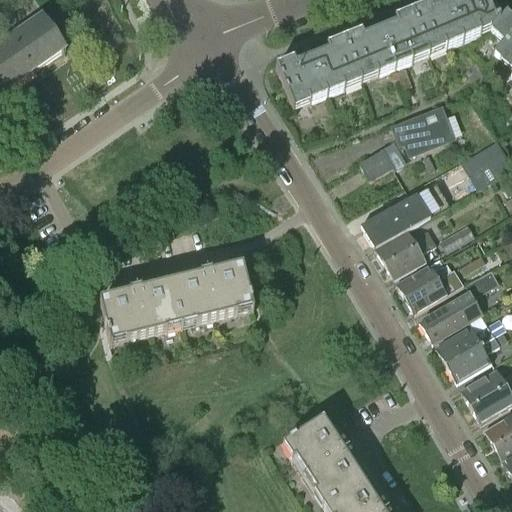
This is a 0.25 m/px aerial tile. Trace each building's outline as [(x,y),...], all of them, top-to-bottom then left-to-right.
[(411,19),(429,62),(430,62),(429,61),(444,55),(444,56),(446,55),(446,54),(461,49),(462,50),(463,49),(463,48),(479,42),(479,43),(481,42),(480,42),(488,38),(489,38),(502,49),(491,60),(492,61),(493,61),(499,66),(498,66),(499,67),(500,67),(511,77),(511,78),(511,79),(506,87),(508,88),(511,83),(511,26),(506,20),(507,20),(505,19),(502,22),(500,24),(497,25),(498,25),(493,27),(482,0),(461,0),(463,5),(431,17),(428,12),(427,12),(427,13),(412,19),(412,18),(411,19)] [(0,98),(65,54),(41,19),(0,47),(0,98)] [(344,45),(343,45),(361,89),(362,89),(361,88),(377,82),(377,83),(378,82),(378,81),(390,77),(394,75),(394,76),(395,76),(396,75),(395,75),(411,68),(411,69),(413,69),(412,68),(428,62),(428,63),(429,62),(411,19),(410,19),(410,20),(395,26),(395,25),(393,25),(395,32),(363,44),(361,38),(359,39),(360,40),(344,46),(344,45)] [(361,89),(343,45),(342,45),(343,46),(328,52),(327,51),(325,52),(328,58),(295,70),(293,65),(292,65),(292,66),(276,72),(276,71),(275,72),(293,116),(294,115),(293,114),(309,108),(309,109),(311,108),(311,107),(326,101),(326,102),(328,102),(327,101),(343,95),(343,96),(345,96),(344,94),(359,88),(360,89),(361,89)] [(411,91),(404,74),(396,77),(402,94),(411,91)] [(409,161),(452,144),(452,142),(440,113),(392,132),(399,150),(404,148),(409,161)] [(511,174),(496,147),(473,160),(460,168),(476,197),(511,176),(511,174)] [(360,171),(359,171),(368,186),(369,186),(372,186),(374,185),(374,184),(390,175),(392,174),(382,156),(379,157),(380,157),(364,167),(364,166),(361,168),(360,171)] [(373,255),(406,237),(449,212),(436,189),(360,232),(373,255)] [(466,230),(438,247),(445,259),(474,243),(466,230)] [(412,245),(406,237),(373,255),(383,271),(431,244),(426,236),(412,245)] [(431,244),(383,271),(393,286),(433,263),(428,255),(430,253),(431,254),(436,251),(431,244)] [(480,260),(460,272),(458,274),(462,281),(485,268),(480,260)] [(446,268),(442,271),(438,265),(395,290),(404,306),(454,277),(453,275),(451,276),(446,268)] [(211,277),(210,277),(209,277),(209,278),(201,280),(201,279),(199,280),(200,282),(171,289),(182,334),(183,334),(182,333),(195,329),(196,330),(237,320),(237,319),(250,316),(251,317),(253,317),(251,308),(250,301),(249,301),(242,272),(211,279),(211,277)] [(491,275),(467,288),(475,302),(498,290),(491,275)] [(413,321),(447,301),(463,292),(454,277),(404,306),(413,321)] [(141,294),(140,294),(139,294),(139,295),(131,297),(131,296),(129,297),(129,299),(99,307),(106,336),(105,336),(107,343),(108,343),(110,352),(112,351),(112,350),(125,346),(125,347),(166,337),(180,333),(180,335),(182,334),(171,289),(141,296),(141,294)] [(418,328),(431,350),(482,320),(468,297),(418,328)] [(493,343),(493,342),(506,335),(500,324),(490,331),(489,330),(473,340),(469,333),(435,353),(446,371),(493,343)] [(493,342),(493,343),(446,371),(456,390),(491,369),(485,360),(499,352),(493,342)] [(511,387),(511,376),(501,383),(496,375),(460,396),(469,412),(511,387)] [(511,387),(469,412),(480,430),(511,410),(511,387)] [(511,419),(484,436),(493,452),(511,440),(511,419)] [(351,462),(349,460),(349,459),(345,461),(340,454),(344,451),(343,450),(342,448),(338,451),(322,426),(295,443),(288,447),(288,448),(282,452),(292,467),(295,465),(315,498),(312,500),(320,511),(325,511),(362,488),(347,464),(351,462)] [(511,440),(493,452),(501,466),(511,459),(511,440)] [(511,459),(501,466),(510,482),(511,480),(511,459)] [(383,511),(381,509),(378,511),(362,488),(325,511),(383,511)]
